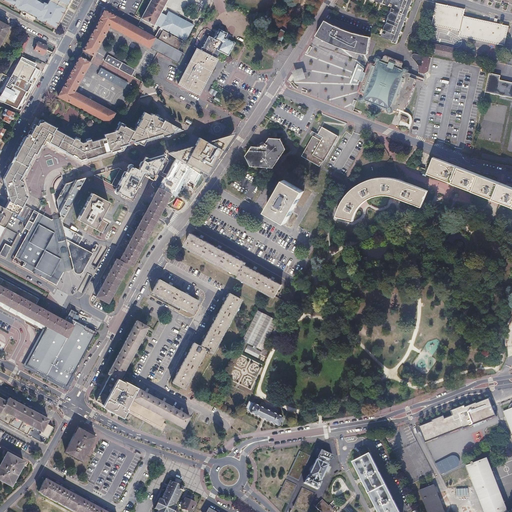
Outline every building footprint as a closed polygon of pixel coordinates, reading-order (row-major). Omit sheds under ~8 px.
[(57,26),(70,0),(49,0),(46,6),(34,0),(6,0),(17,5),(17,6),(24,10),(24,9),(31,12),(38,16),(37,17),(45,20),(57,26)] [(150,0),(140,19),(153,25),(153,24),(160,13),(166,0),(150,0)] [(369,0),(390,7),(379,36),(381,37),(394,42),(409,0),(369,0)] [(431,24),(430,25),(459,31),(459,36),(503,46),(507,27),(508,27),(508,26),(463,16),(464,9),(455,7),(453,7),(435,3),(435,4),(432,25),(431,24)] [(94,53),(108,27),(157,53),(177,64),(183,54),(177,50),(182,41),(174,37),(174,38),(158,29),(154,38),(136,28),(104,11),(83,51),(93,56),(94,53)] [(184,41),(193,25),(168,12),(166,16),(160,13),(153,24),(184,41)] [(0,43),(9,26),(0,20),(0,43)] [(336,27),(332,25),(324,20),(319,30),(317,34),(316,36),(322,40),(326,42),(327,42),(328,43),(335,46),(341,48),(345,49),(351,51),(354,52),(356,53),(360,53),(368,55),(368,54),(368,49),(370,37),(363,36),(358,35),(350,32),(347,31),(342,29),(339,28),(336,27)] [(220,30),(220,31),(218,30),(213,40),(203,35),(196,49),(177,85),(198,96),(216,60),(214,59),(218,51),(226,55),(233,43),(223,38),(225,34),(224,33),(224,32),(224,31),(221,30),(220,30)] [(285,34),(281,31),(276,38),(281,41),(285,34)] [(455,45),(431,40),(429,50),(452,55),(455,45)] [(47,46),(38,42),(34,51),(43,55),(45,51),(46,50),(47,46)] [(93,56),(83,51),(81,54),(79,57),(89,62),(91,59),(93,56)] [(412,58),(413,59),(418,65),(419,67),(420,70),(427,70),(430,68),(431,54),(415,53),(414,53),(413,54),(412,55),(412,56),(412,58)] [(364,74),(361,81),(357,90),(358,93),(361,95),(362,96),(359,98),(358,101),(359,104),(361,105),(364,103),(365,105),(367,106),(368,105),(370,107),(380,111),(381,110),(382,111),(384,112),(385,111),(387,113),(389,114),(392,113),(393,112),(396,113),(397,110),(403,112),(404,111),(406,106),(408,106),(416,86),(415,85),(417,79),(416,78),(416,77),(417,75),(408,71),(409,69),(407,66),(406,66),(405,65),(403,67),(402,65),(403,62),(402,60),(385,54),(384,54),(382,58),(381,58),(379,56),(377,55),(374,57),(374,59),(373,59),(375,61),(373,62),(371,62),(368,63),(364,74)] [(107,55),(103,62),(130,76),(134,69),(107,55)] [(89,62),(79,57),(58,97),(108,123),(114,113),(74,91),(87,67),(89,62)] [(38,69),(18,59),(0,92),(0,101),(16,110),(38,69)] [(364,70),(358,64),(350,84),(358,83),(360,80),(361,81),(364,74),(362,73),(364,70)] [(100,68),(96,75),(123,89),(127,83),(100,68)] [(484,92),(511,97),(511,82),(499,80),(500,76),(488,73),(484,92)] [(5,109),(2,114),(2,115),(3,116),(4,116),(5,116),(3,120),(9,123),(14,113),(10,111),(5,109)] [(143,124),(142,126),(153,132),(149,140),(151,141),(178,133),(183,132),(179,129),(163,121),(163,122),(158,119),(159,118),(151,114),(150,116),(144,113),(138,124),(140,125),(141,123),(143,124)] [(27,137),(25,136),(22,142),(3,178),(5,187),(18,183),(19,181),(34,153),(35,154),(43,141),(72,156),(76,149),(68,144),(71,139),(54,130),(55,128),(48,124),(41,120),(37,126),(35,125),(32,131),(34,132),(32,136),(28,134),(27,137)] [(116,130),(122,133),(112,153),(117,151),(118,150),(118,149),(120,148),(121,149),(122,150),(124,149),(129,140),(138,145),(141,144),(141,143),(143,142),(143,143),(151,141),(149,140),(153,132),(142,126),(143,124),(141,123),(140,125),(138,124),(133,132),(119,124),(116,130)] [(317,137),(314,135),(302,155),(320,166),(323,162),(336,142),(340,137),(323,127),(319,134),(317,137)] [(105,139),(98,141),(102,156),(112,153),(122,133),(116,130),(114,132),(104,135),(105,139)] [(175,158),(177,159),(182,162),(199,174),(201,171),(207,175),(216,157),(225,146),(227,143),(227,142),(227,140),(226,139),(223,137),(207,142),(195,145),(177,151),(176,152),(175,151),(168,153),(174,157),(175,158)] [(68,144),(76,149),(72,156),(82,161),(97,157),(94,145),(93,144),(93,142),(91,143),(91,140),(86,142),(86,143),(82,144),(78,142),(79,141),(74,139),(74,140),(71,139),(68,144)] [(255,148),(250,147),(244,157),(250,167),(272,169),(283,150),(278,140),(266,139),(263,144),(261,142),(259,143),(256,145),(255,148)] [(95,145),(94,145),(97,157),(102,156),(98,141),(93,142),(93,144),(95,143),(95,145)] [(132,193),(136,186),(138,187),(145,174),(147,175),(146,177),(152,181),(162,162),(165,157),(162,156),(143,162),(138,171),(130,167),(129,169),(130,170),(128,173),(127,173),(126,173),(125,173),(121,182),(118,187),(119,188),(119,189),(117,192),(131,200),(134,194),(132,193)] [(182,162),(177,159),(166,180),(165,181),(162,184),(163,186),(161,189),(164,191),(182,162)] [(433,161),(428,173),(511,204),(511,188),(436,159),(435,162),(433,161)] [(199,174),(182,162),(164,191),(170,194),(174,196),(182,181),(188,184),(190,180),(195,183),(200,174),(199,174)] [(359,184),(356,185),(354,187),(351,189),(349,191),(347,192),(346,195),(343,197),(342,200),(339,205),(337,211),(339,211),(338,214),(349,217),(350,215),(352,215),(352,213),(353,210),(355,207),(357,204),(360,202),(362,200),(365,198),(367,197),(370,195),(373,194),(376,194),(379,193),(383,193),(386,193),(389,194),(391,194),(394,195),(400,197),(417,204),(418,202),(421,202),(424,192),(422,191),(423,189),(401,181),(399,180),(397,179),(392,178),(387,177),(383,177),(379,177),(376,178),(372,178),(368,179),(365,181),(361,182),(359,184)] [(86,178),(66,183),(57,200),(61,218),(62,221),(86,178)] [(121,182),(115,179),(112,186),(117,189),(117,188),(118,187),(121,182)] [(283,180),(278,189),(266,212),(285,223),(303,191),(283,180)] [(18,183),(5,187),(7,191),(8,194),(12,193),(13,195),(18,193),(25,196),(26,194),(23,186),(22,182),(19,181),(18,183)] [(161,189),(159,188),(155,194),(152,200),(164,206),(170,194),(164,191),(161,189)] [(109,202),(92,192),(76,221),(101,235),(108,222),(100,218),(109,202)] [(8,194),(9,199),(5,208),(13,212),(25,219),(26,219),(28,215),(31,209),(23,205),(27,198),(25,196),(18,193),(13,195),(12,193),(8,194)] [(164,206),(152,200),(151,203),(147,209),(145,215),(156,220),(158,215),(162,209),(164,206)] [(5,208),(0,205),(0,225),(5,228),(13,212),(5,208)] [(25,228),(30,231),(15,257),(24,262),(22,267),(57,286),(64,273),(52,220),(38,213),(34,211),(31,217),(25,228)] [(156,220),(145,215),(139,225),(133,236),(126,249),(120,261),(116,260),(109,273),(102,287),(96,297),(107,303),(128,266),(131,267),(156,220)] [(57,219),(52,220),(64,273),(69,272),(74,271),(63,226),(62,221),(61,218),(57,219)] [(83,237),(63,226),(74,271),(74,273),(75,274),(77,274),(78,275),(79,275),(80,274),(82,274),(83,272),(93,254),(78,246),(83,237)] [(192,234),(185,246),(239,276),(238,278),(274,298),(281,285),(245,266),(246,263),(239,260),(192,234)] [(4,243),(2,248),(9,251),(11,247),(4,243)] [(9,251),(2,248),(0,251),(0,254),(5,258),(9,251)] [(39,300),(0,278),(0,306),(2,307),(9,311),(15,315),(22,318),(23,319),(28,322),(34,325),(39,328),(44,331),(30,355),(25,365),(37,372),(44,376),(65,387),(95,333),(83,326),(86,319),(83,317),(77,323),(66,317),(63,321),(48,313),(35,306),(39,300)] [(158,280),(152,292),(191,313),(198,301),(158,280)] [(240,300),(228,294),(200,347),(193,343),(172,383),(184,389),(204,351),(205,350),(209,352),(212,353),(240,300)] [(258,310),(242,341),(262,350),(277,319),(258,310)] [(147,327),(136,321),(107,373),(119,379),(147,327)] [(106,374),(110,375),(108,379),(102,389),(97,398),(96,402),(109,409),(121,415),(136,388),(119,379),(107,373),(106,374)] [(189,417),(136,388),(121,415),(122,416),(124,411),(126,408),(161,427),(163,423),(166,419),(183,428),(189,417)] [(0,420),(43,443),(46,437),(48,438),(54,427),(46,423),(48,419),(43,416),(37,413),(32,410),(26,407),(21,404),(10,399),(0,393),(0,420)] [(443,415),(432,420),(433,421),(419,427),(425,443),(443,436),(463,428),(464,429),(496,416),(492,406),(489,398),(476,403),(476,402),(465,407),(464,405),(451,411),(453,415),(444,419),(443,415)] [(249,411),(249,412),(278,425),(282,415),(253,402),(253,403),(248,401),(245,409),(249,411)] [(126,408),(124,411),(162,431),(166,425),(163,423),(161,427),(126,408)] [(95,436),(79,427),(66,450),(83,459),(85,454),(95,436)] [(0,429),(0,437),(31,454),(34,448),(0,429)] [(307,476),(304,483),(316,489),(320,482),(319,481),(324,470),(327,466),(327,464),(327,462),(328,463),(331,456),(320,450),(317,457),(317,458),(316,459),(308,476),(307,476)] [(288,475),(298,480),(310,456),(299,451),(288,475)] [(359,484),(361,483),(373,506),(372,506),(375,511),(376,511),(401,511),(370,451),(351,462),(358,477),(356,479),(359,484)] [(24,464),(7,454),(0,466),(0,481),(11,487),(24,464)] [(506,511),(497,488),(488,463),(486,458),(466,466),(478,496),(484,511),(506,511)] [(104,511),(45,479),(39,492),(75,511),(104,511)] [(277,498),(287,503),(296,485),(285,480),(277,498)] [(155,510),(158,511),(157,511),(177,511),(175,510),(176,508),(177,508),(177,507),(175,507),(174,507),(177,502),(177,503),(178,501),(177,501),(179,497),(180,497),(181,496),(180,495),(181,492),(183,493),(183,492),(183,491),(183,490),(184,491),(184,490),(180,488),(172,484),(169,482),(168,484),(167,485),(168,486),(166,489),(165,488),(165,490),(163,494),(162,495),(163,495),(160,500),(159,498),(157,499),(158,501),(155,508),(153,509),(153,511),(155,510)] [(444,511),(437,494),(433,485),(418,491),(426,511),(444,511)] [(293,506),(304,511),(312,493),(302,488),(293,506)] [(312,506),(313,507),(318,511),(333,511),(334,510),(327,504),(321,498),(321,497),(312,506)] [(353,511),(354,510),(348,505),(350,502),(346,499),(343,502),(342,501),(339,504),(332,498),(327,504),(334,510),(333,511),(353,511)] [(190,511),(194,504),(185,500),(180,509),(186,511),(190,511)]
